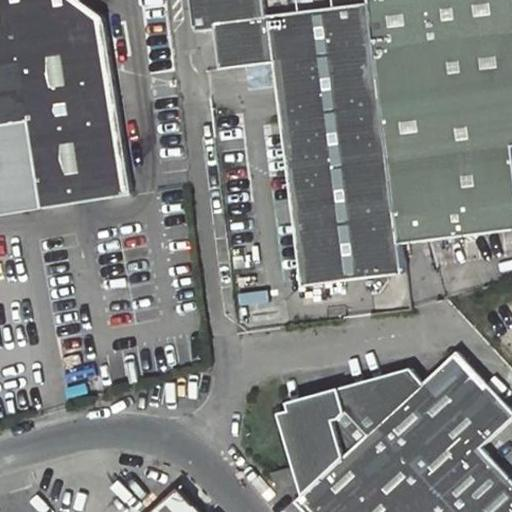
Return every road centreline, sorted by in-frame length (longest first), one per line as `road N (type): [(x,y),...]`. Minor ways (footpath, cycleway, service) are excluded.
road 1 (unknown): [(224,365),(449,326),(478,334),(511,374)]
road 2 (unclassified): [(0,456),(80,431),(139,430),(196,451),(253,511)]
